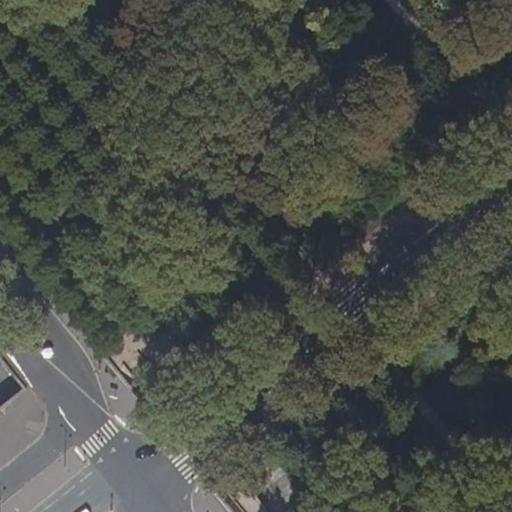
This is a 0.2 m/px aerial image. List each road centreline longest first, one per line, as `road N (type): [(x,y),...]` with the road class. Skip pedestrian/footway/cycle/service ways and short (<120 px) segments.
road 1 (secondary): [(138,487),(511,180)]
road 2 (primary): [(84,511),(0,409)]
road 3 (primary): [(77,420),(0,326)]
